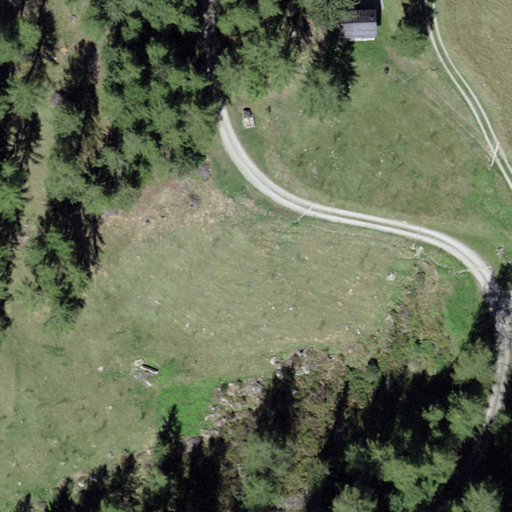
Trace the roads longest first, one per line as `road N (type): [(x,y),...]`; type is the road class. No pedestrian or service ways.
road 1 (track): [(206,0),(221,112),(247,165),(287,200),(410,230),(468,256),(511,338)]
road 2 (track): [(511,172),(435,41),(433,0)]
road 3 (track): [(511,361),(444,511)]
